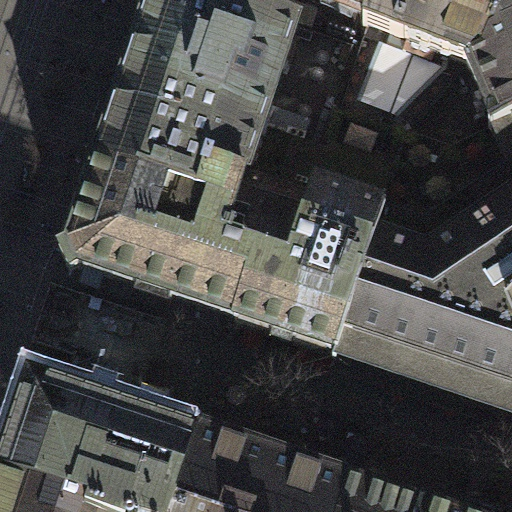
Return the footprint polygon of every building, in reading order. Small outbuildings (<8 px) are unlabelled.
[(154,0),(140,44),(196,63),(202,49),(221,54),(225,41),(244,47),(240,60),(280,74),(298,25),(275,17),(281,0),(154,0)] [(511,25),(511,0),(373,0),(372,6),(364,26),(407,43),(404,53),(432,65),(437,54),(468,66),(473,65),(486,49),(497,20),(511,25)] [(504,125),(511,122),(511,25),(497,20),(486,49),(473,65),(468,66),(489,116),(498,113),(502,122),(489,128),(490,131),(504,125)] [(221,54),(202,49),(196,63),(192,78),(210,86),(206,99),(224,105),(229,92),(270,105),(271,106),(282,74),(280,74),(240,60),(244,47),(225,41),(221,54)] [(196,63),(140,44),(100,164),(198,197),(204,181),(209,183),(213,171),(277,194),(295,140),(262,129),(270,105),(229,92),(224,105),(206,99),(210,86),(192,78),(196,63)] [(385,215),(337,357),(474,404),(492,410),(511,416),(511,122),(504,125),(490,131),(508,172),(424,229),(385,215)] [(198,197),(100,164),(82,213),(69,252),(62,256),(72,275),(79,272),(217,319),(333,358),(333,356),(337,357),(385,215),(380,212),(394,166),(328,144),(326,150),(295,140),(277,194),(213,171),(209,183),(204,181),(198,197)] [(143,419),(27,379),(11,427),(0,459),(0,476),(88,507),(86,511),(172,511),(197,437),(143,419)] [(338,511),(346,487),(197,437),(172,511),(338,511)] [(86,511),(88,507),(0,476),(0,511),(86,511)] [(418,511),(419,511),(346,487),(338,511),(418,511)]
